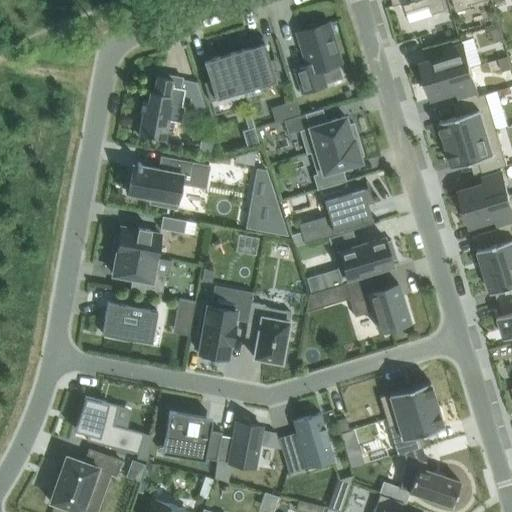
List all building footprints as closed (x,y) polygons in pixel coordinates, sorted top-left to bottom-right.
[(392,0),(394,5),(403,2),(406,12),(407,11),(430,5),(432,14),(446,10),(443,0),(392,0)] [(452,0),(456,12),(470,7),(469,5),(484,0),(452,0)] [(306,29),(298,32),(308,64),(295,68),(302,92),(326,85),(322,72),(325,67),(340,62),(328,23),(320,25),(317,22),(307,25),(306,29)] [(501,27),(491,30),(495,43),(504,40),(501,27)] [(245,48),(232,52),(244,90),(280,79),(274,58),(270,59),(263,36),(244,42),(245,48)] [(447,55),(422,63),(427,81),(470,67),(470,66),(462,41),(462,39),(444,44),(447,55)] [(211,58),(212,60),(205,62),(210,80),(204,81),(210,100),(224,96),(244,90),(232,52),(218,56),(211,58)] [(508,56),(498,59),(502,72),(511,69),(508,56)] [(470,67),(427,81),(432,98),(458,90),(461,102),(479,96),(479,95),(470,67)] [(183,77),(168,74),(167,77),(157,75),(154,91),(150,90),(148,100),(144,99),(141,111),(143,111),(139,133),(150,136),(154,137),(154,136),(165,138),(172,103),(181,105),(184,89),(181,88),(183,77)] [(457,116),(440,122),(446,144),(497,129),(486,94),(486,93),(479,95),(479,96),(461,102),(465,114),(457,116)] [(300,114),(295,99),(281,103),(285,118),(300,114)] [(309,127),(300,129),(307,153),(311,152),(311,151),(316,150),(352,139),(358,137),(354,122),(348,124),(345,115),(326,121),(322,108),(305,113),(309,127)] [(250,111),(244,113),(249,128),(254,127),(250,111)] [(497,129),(446,144),(453,167),(464,164),(470,162),(479,159),(482,171),(482,172),(501,166),(501,167),(508,165),(497,129)] [(316,150),(311,151),(311,152),(311,153),(317,173),(313,174),(318,189),(346,180),(342,167),(361,161),(360,156),(363,155),(358,137),(352,139),(316,150)] [(201,139),(198,153),(214,153),(213,142),(201,139)] [(137,167),(131,165),(126,190),(132,191),(132,193),(144,195),(152,197),(151,202),(176,207),(178,198),(181,182),(205,186),(209,166),(170,158),(167,170),(161,169),(161,168),(159,167),(159,168),(141,165),(141,162),(138,162),(137,167)] [(486,183),(460,191),(466,208),(509,195),(501,167),(501,166),(482,172),(486,183)] [(288,235),(267,169),(256,167),(246,227),(288,235)] [(327,215),(317,218),(322,237),(323,238),(328,236),(352,229),(354,228),(373,223),(373,221),(372,219),(369,209),(368,203),(371,202),(372,202),(374,201),(369,187),(368,187),(363,189),(353,192),(325,200),(329,213),(329,214),(327,215)] [(511,204),(509,195),(466,208),(471,226),(496,218),(499,228),(500,229),(511,225),(511,204)] [(163,215),(161,228),(184,232),(187,219),(163,215)] [(499,228),(478,235),(482,248),(478,249),(485,271),(511,262),(511,225),(500,229),(499,228)] [(117,250),(157,257),(161,233),(150,231),(150,229),(139,227),(138,229),(122,226),(120,234),(116,233),(113,250),(117,250)] [(353,229),(328,236),(342,280),(393,264),(392,260),(397,258),(391,239),(386,241),(384,236),(357,244),(353,229)] [(302,231),(291,234),(295,246),(306,243),(305,242),(302,231)] [(115,261),(113,273),(134,277),(132,288),(161,293),(164,275),(169,275),(171,260),(157,257),(117,250),(115,261)] [(511,262),(485,271),(491,293),(495,291),(499,303),(511,298),(511,262)] [(204,267),(202,280),(212,281),(214,269),(204,267)] [(322,273),(313,276),(317,290),(319,290),(326,288),(322,273)] [(374,273),(345,282),(349,298),(355,316),(373,310),(379,330),(410,321),(398,282),(379,288),(374,273)] [(203,303),(197,336),(202,337),(199,351),(202,352),(201,357),(216,359),(217,355),(227,357),(230,343),(231,343),(235,323),(234,323),(234,318),(246,321),(248,321),(252,301),(254,291),(240,289),(237,305),(213,300),(212,305),(203,303)] [(309,293),(306,311),(323,306),(319,290),(317,290),(309,293)] [(179,298),(176,311),(193,314),(196,301),(179,298)] [(502,314),(498,316),(505,338),(511,336),(511,298),(499,303),(502,314)] [(108,301),(102,333),(119,336),(152,342),(157,311),(158,310),(153,309),(137,306),(136,306),(130,305),(108,301)] [(265,304),(252,301),(247,326),(259,328),(254,356),(282,361),(291,311),(265,306),(265,304)] [(430,380),(380,396),(387,418),(437,403),(430,380)] [(86,396),(74,429),(77,430),(89,433),(87,439),(138,453),(137,457),(148,460),(153,434),(144,432),(127,427),(114,424),(119,405),(119,404),(86,396)] [(164,413),(159,443),(163,443),(162,451),(196,458),(194,470),(214,474),(216,459),(217,459),(222,434),(222,431),(226,405),(212,402),(209,416),(170,409),(169,413),(165,413),(164,413)] [(437,403),(387,418),(397,454),(398,454),(404,452),(422,446),(418,434),(427,431),(444,426),(437,403)] [(321,412),(293,421),(307,467),(335,458),(321,412)] [(346,417),(336,420),(340,432),(349,430),(346,417)] [(222,434),(217,459),(229,461),(255,466),(262,426),(236,421),(234,436),(222,434)] [(407,464),(399,487),(410,490),(412,491),(411,492),(427,497),(427,496),(443,502),(443,503),(452,506),(457,490),(456,490),(460,480),(444,475),(434,471),(429,470),(422,446),(404,452),(407,464)] [(50,499),(50,500),(51,501),(52,500),(81,511),(80,511),(82,511),(83,510),(82,510),(97,467),(111,472),(116,474),(121,460),(90,448),(85,461),(68,455),(66,454),(66,456),(61,470),(60,472),(57,483),(56,483),(56,484),(56,485),(51,499),(50,499)] [(361,452),(348,455),(351,467),(364,463),(361,452)] [(132,459),(127,476),(139,480),(145,464),(132,459)] [(205,476),(199,495),(207,498),(213,479),(205,476)] [(339,480),(330,506),(341,510),(353,476),(339,480)] [(406,502),(410,490),(399,487),(395,499),(404,502),(406,502)] [(373,511),(400,511),(404,502),(395,499),(380,493),(373,511)] [(155,498),(150,511),(184,511),(186,508),(155,498)] [(299,500),(296,509),(306,511),(309,511),(311,503),(299,500)] [(311,503),(309,511),(322,511),(324,506),(311,503)]
